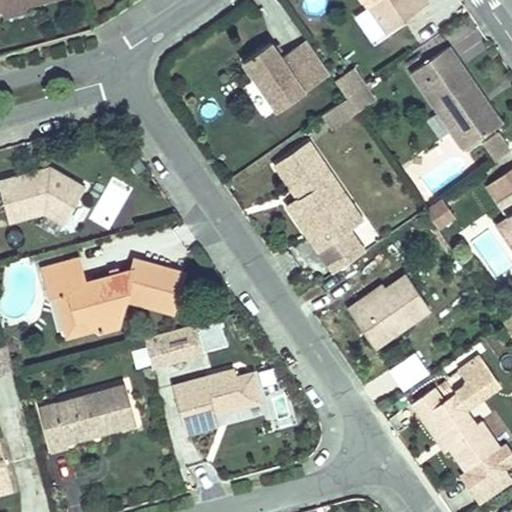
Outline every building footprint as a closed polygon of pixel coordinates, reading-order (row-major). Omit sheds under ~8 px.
[(369,0),(387,25),(422,0),(369,0)] [(270,33),(242,52),(276,100),(329,64),(306,30),(280,48),(270,33)] [(447,38),(405,67),(459,144),(496,119),(475,89),(480,85),(447,38)] [(334,71),(346,88),(364,76),(352,59),(334,71)] [(364,76),(346,88),(356,102),(374,90),(364,76)] [(480,85),(475,89),(496,119),(501,115),(480,85)] [(496,129),(479,141),(493,159),(510,147),(496,129)] [(275,156),(291,179),(294,177),(301,187),(298,190),(287,197),(333,264),(365,242),(350,220),(339,204),(352,196),(309,133),(275,156)] [(511,157),(486,176),(497,193),(511,182),(511,157)] [(32,163),(0,172),(0,187),(7,213),(42,203),(63,215),(83,179),(48,159),(38,162),(39,165),(32,167),(32,163)] [(437,170),(422,180),(432,194),(446,184),(437,170)] [(294,177),(291,179),(298,190),(301,187),(294,177)] [(506,206),(511,214),(511,182),(497,193),(506,206)] [(441,189),(424,201),(437,219),(454,208),(441,189)] [(352,196),(339,204),(350,220),(363,211),(352,196)] [(511,214),(506,206),(494,214),(511,240),(511,214)] [(76,248),(40,258),(48,286),(54,284),(66,281),(74,311),(84,308),(94,319),(97,322),(115,316),(123,289),(171,302),(182,262),(132,249),(129,259),(83,272),(76,248)] [(359,291),(345,300),(372,340),(428,301),(404,266),(383,281),(361,296),(359,291)] [(380,277),(359,291),(361,296),(383,281),(380,277)] [(66,281),(54,284),(66,326),(94,319),(84,308),(74,311),(66,281)] [(192,317),(144,330),(151,358),(200,345),(192,317)] [(5,338),(0,339),(0,366),(12,363),(5,338)] [(133,348),(137,366),(151,363),(146,345),(133,348)] [(228,371),(177,386),(190,432),(215,425),(212,416),(239,407),(231,379),(228,371)] [(256,403),(247,375),(231,379),(239,407),(256,403)] [(61,407),(42,412),(52,447),(69,442),(68,436),(92,430),(90,423),(99,421),(100,427),(137,417),(126,379),(58,398),(61,407)] [(434,379),(411,395),(421,409),(426,405),(449,439),(465,463),(499,439),(481,412),(475,416),(454,385),(443,393),(434,379)] [(39,402),(42,412),(61,407),(58,398),(39,402)] [(426,405),(421,409),(444,442),(449,439),(426,405)] [(0,484),(14,481),(1,435),(0,435),(0,484)] [(201,437),(189,436),(188,464),(200,465),(201,437)]
